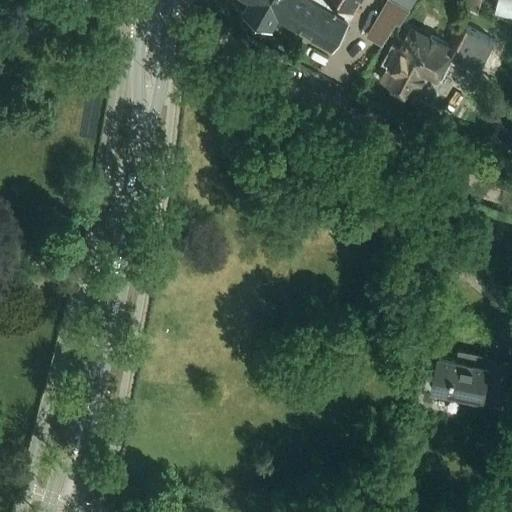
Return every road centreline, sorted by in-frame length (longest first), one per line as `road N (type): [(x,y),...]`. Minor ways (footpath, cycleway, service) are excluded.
road 1 (unclassified): [(511,202),(474,191),(156,22)]
road 2 (secondary): [(92,388),(126,234),(156,22)]
road 3 (secondary): [(92,388),(47,511)]
road 4 (secondary): [(74,511),(92,388)]
